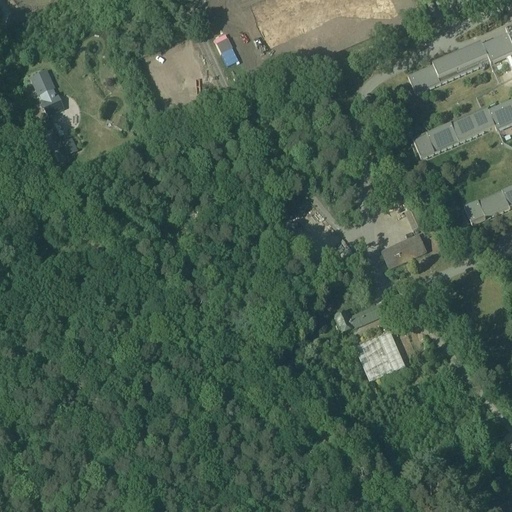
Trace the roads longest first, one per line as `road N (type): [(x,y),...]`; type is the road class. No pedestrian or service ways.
road 1 (track): [(396,511),(36,198),(0,115)]
road 2 (unclassified): [(509,0),(361,96),(357,133),(371,183),(367,254)]
road 3 (unclassified): [(367,254),(230,96),(185,0)]
road 4 (unknown): [(390,294),(511,433)]
road 5 (unclassified): [(367,254),(393,295),(511,244)]
